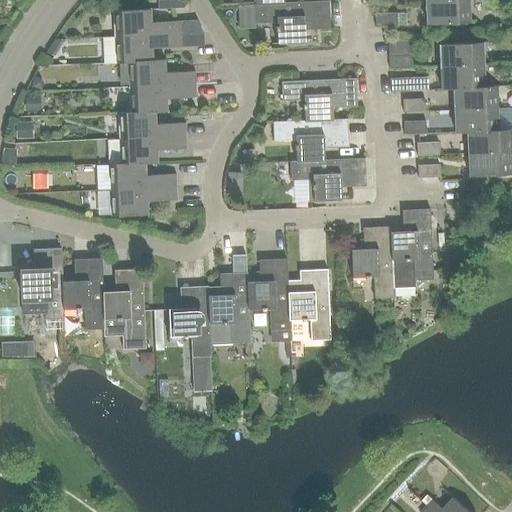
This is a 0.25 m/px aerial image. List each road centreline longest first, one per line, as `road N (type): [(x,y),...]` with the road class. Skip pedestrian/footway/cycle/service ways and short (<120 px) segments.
road 1 (residential): [(217,224),(184,255),(0,209)]
road 2 (residential): [(391,186),(375,213),(217,224)]
road 3 (residential): [(217,224),(214,166),(247,113),(244,69)]
road 4 (residential): [(371,56),(391,186)]
road 5 (residential): [(244,69),(371,56)]
